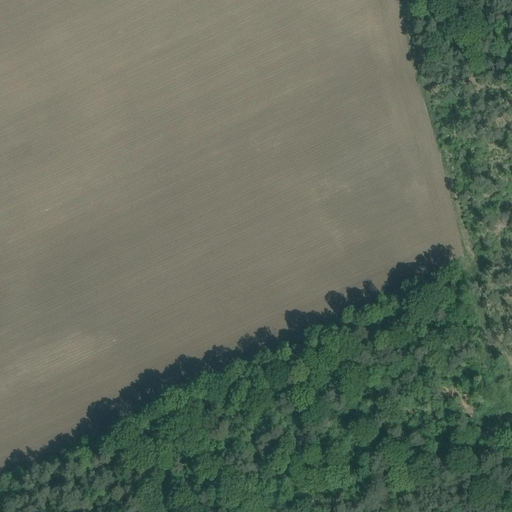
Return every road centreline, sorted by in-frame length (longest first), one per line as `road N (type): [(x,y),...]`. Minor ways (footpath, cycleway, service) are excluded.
road 1 (track): [(273,511),(464,444)]
road 2 (track): [(499,431),(463,269)]
